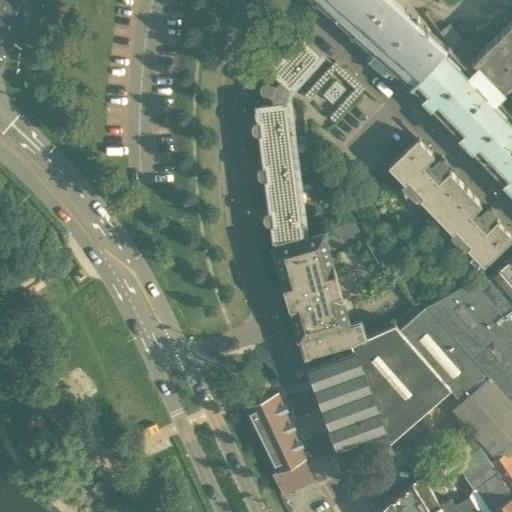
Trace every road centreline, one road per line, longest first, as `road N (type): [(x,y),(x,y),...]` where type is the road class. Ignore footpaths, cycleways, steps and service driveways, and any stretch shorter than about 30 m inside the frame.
road 1 (residential): [(268,329),(233,199),(231,96),(245,0)]
road 2 (residential): [(511,213),(289,0)]
road 3 (tertiary): [(182,358),(129,255),(0,116)]
road 4 (tertiary): [(0,152),(86,243),(149,357)]
road 5 (residential): [(350,511),(268,329)]
road 6 (tertiary): [(257,511),(182,358)]
road 7 (tertiary): [(149,357),(221,511)]
